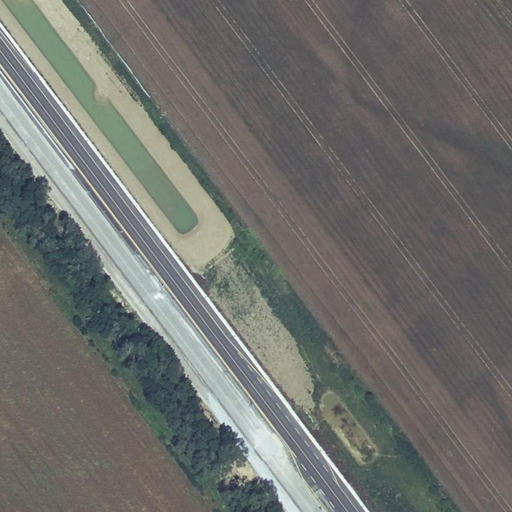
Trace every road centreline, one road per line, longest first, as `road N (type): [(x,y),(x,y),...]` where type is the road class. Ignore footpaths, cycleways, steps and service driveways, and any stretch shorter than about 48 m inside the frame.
road 1 (motorway): [(348,511),(0,52)]
road 2 (motorway): [(0,93),(316,511)]
